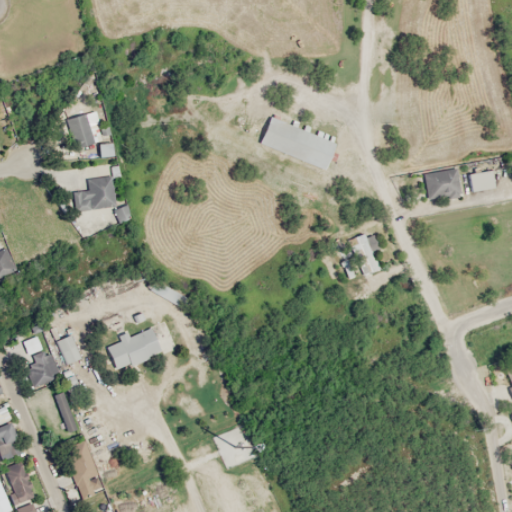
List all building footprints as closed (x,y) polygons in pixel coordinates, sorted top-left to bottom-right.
[(466,174),(469,192),(493,187),(489,169),(466,174)] [(423,197),(456,197),(456,170),(423,171),(423,197)] [(86,178),(87,190),(72,191),(73,209),(112,205),(109,176),(86,178)] [(371,242),(358,242),(358,269),(371,269),(371,242)] [(158,354),(149,327),(117,338),(118,341),(105,345),(112,369),(158,354)] [(56,378),(37,334),(16,343),(35,386),(56,378)] [(55,340),(65,364),(79,358),(69,334),(55,340)] [(65,410),(60,412),(64,425),(70,423),(65,410)] [(0,461),(20,455),(8,421),(0,424),(0,461)] [(3,467),(15,503),(32,497),(20,461),(3,467)] [(72,468),(76,494),(96,491),(92,465),(72,468)]
